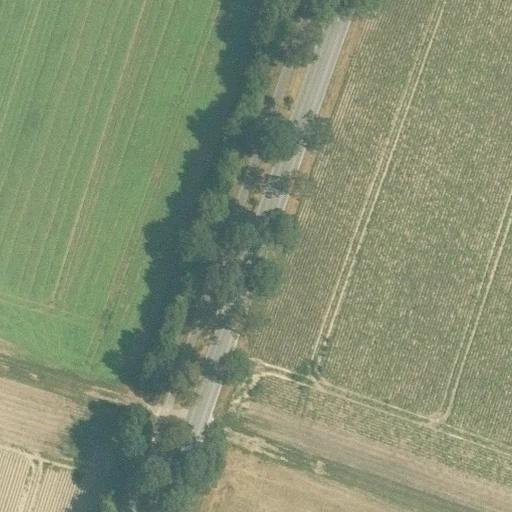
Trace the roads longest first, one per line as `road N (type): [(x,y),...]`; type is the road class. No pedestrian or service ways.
road 1 (unclassified): [(163,511),(346,0)]
road 2 (track): [(420,511),(161,419)]
road 3 (track): [(0,371),(161,419)]
